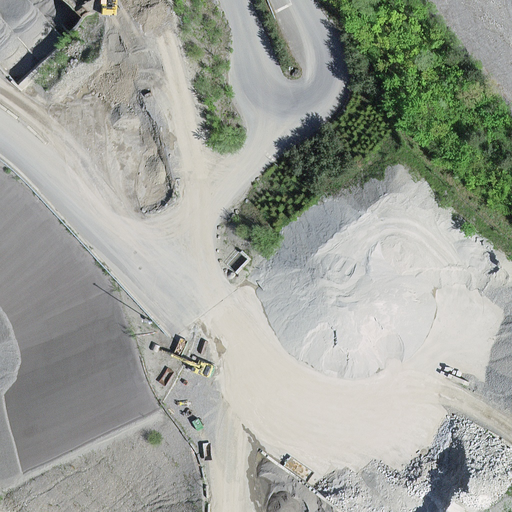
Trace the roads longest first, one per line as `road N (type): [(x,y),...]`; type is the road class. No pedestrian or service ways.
road 1 (track): [(0,126),(171,286),(207,198),(232,170),(270,148),(280,94)]
road 2 (track): [(171,286),(208,345),(233,461),(228,511)]
